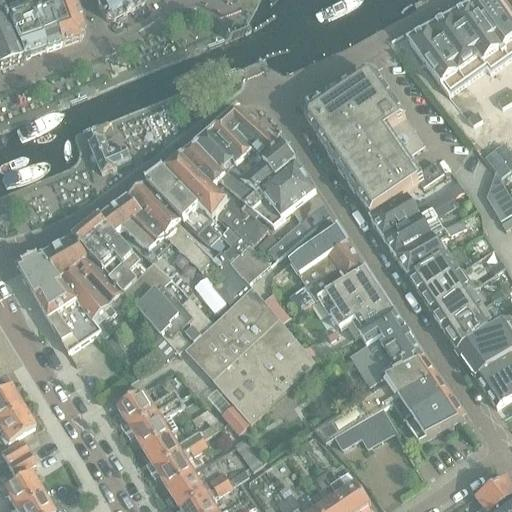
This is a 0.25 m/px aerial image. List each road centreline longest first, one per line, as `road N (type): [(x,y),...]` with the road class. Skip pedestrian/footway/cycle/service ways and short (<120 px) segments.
road 1 (residential): [(267,92),(504,454)]
road 2 (residential): [(0,250),(85,217),(238,103),(267,92)]
road 3 (tertiary): [(122,511),(0,298)]
road 4 (residential): [(267,92),(311,81),(457,0)]
